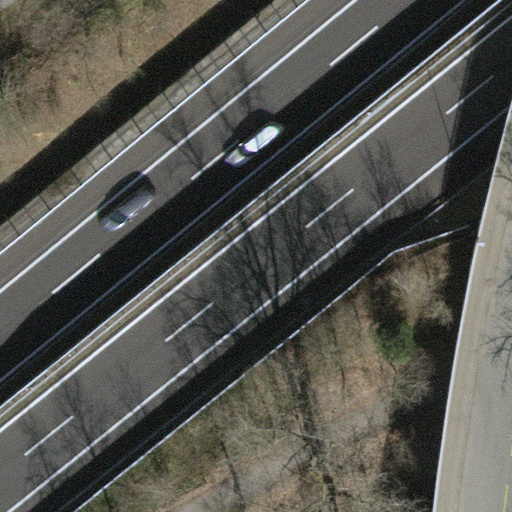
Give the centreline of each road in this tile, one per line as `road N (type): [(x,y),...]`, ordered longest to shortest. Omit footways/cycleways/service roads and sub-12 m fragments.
road 1 (motorway): [(0,477),(511,61)]
road 2 (motorway): [(406,0),(0,335)]
road 3 (track): [(198,511),(399,397),(511,354)]
road 4 (residential): [(491,511),(511,367)]
